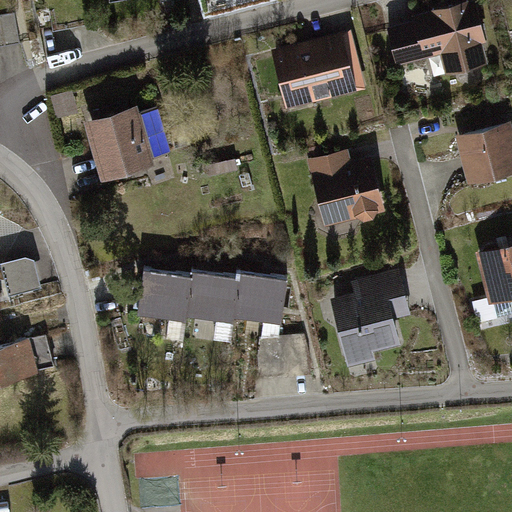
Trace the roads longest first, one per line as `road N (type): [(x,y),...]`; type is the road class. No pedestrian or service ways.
road 1 (residential): [(511,392),(103,419)]
road 2 (residential): [(341,0),(49,72),(0,111)]
road 3 (residential): [(103,419),(62,238),(44,201),(0,161)]
